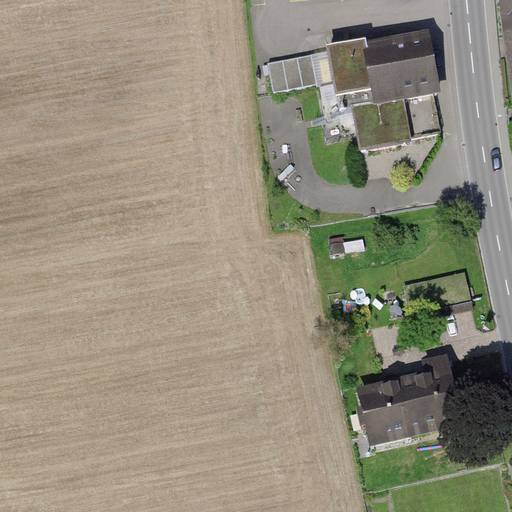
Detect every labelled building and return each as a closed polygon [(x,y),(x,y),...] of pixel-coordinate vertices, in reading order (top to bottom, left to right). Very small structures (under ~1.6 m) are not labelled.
[(511,0),(503,0),(509,38),(511,37),(511,0)] [(434,98),(438,97),(427,43),(367,54),(366,48),(328,55),(334,89),(320,92),(326,122),(340,120),(339,118),(354,115),(362,154),(406,146),(405,141),(441,135),(434,98)] [(268,67),(274,96),(318,88),(312,59),(268,67)] [(404,288),(411,320),(474,306),(466,274),(404,288)] [(450,383),(354,403),(364,448),(459,428),(450,383)]
